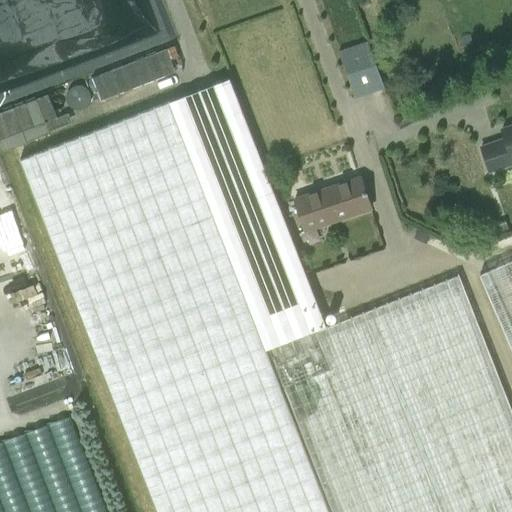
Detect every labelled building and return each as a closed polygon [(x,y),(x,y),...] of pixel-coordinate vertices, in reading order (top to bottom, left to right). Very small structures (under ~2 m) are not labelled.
[(367,41),(337,52),(355,99),(385,88),(367,41)] [(156,53),(92,78),(101,101),(165,76),(156,53)] [(511,511),(511,415),(457,275),(324,327),(228,80),(18,163),(154,511),(511,511)] [(0,143),(3,152),(49,134),(44,123),(56,118),(47,95),(0,113),(0,143)] [(480,148),(487,167),(489,174),(511,166),(511,126),(501,130),(504,140),(480,148)] [(370,210),(366,198),(360,179),(295,201),(301,219),(305,231),(370,210)] [(418,229),(414,238),(425,243),(430,234),(418,229)] [(511,261),(479,276),(511,351),(511,261)] [(406,272),(386,279),(389,288),(409,281),(406,272)] [(32,322),(39,342),(65,332),(57,313),(32,322)] [(0,511),(118,511),(89,421),(0,449),(0,511)]
